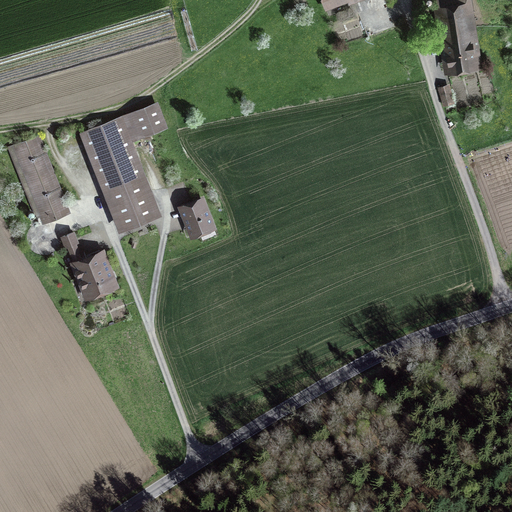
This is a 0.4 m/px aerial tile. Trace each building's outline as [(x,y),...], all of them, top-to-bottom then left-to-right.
[(469,0),(435,0),(438,12),(440,12),(449,67),(476,62),(467,12),(471,12),(469,0)] [(449,87),(441,89),(444,103),(452,101),(449,87)] [(135,112),(144,134),(163,127),(154,104),(135,112)] [(156,213),(119,120),(85,133),(107,189),(108,189),(122,226),(156,213)] [(38,135),(13,144),(44,222),(61,215),(58,209),(65,206),(38,135)] [(202,199),(182,207),(192,233),(212,225),(202,199)] [(75,264),(81,279),(80,281),(81,285),(84,286),(87,294),(114,283),(102,253),(75,264)]
